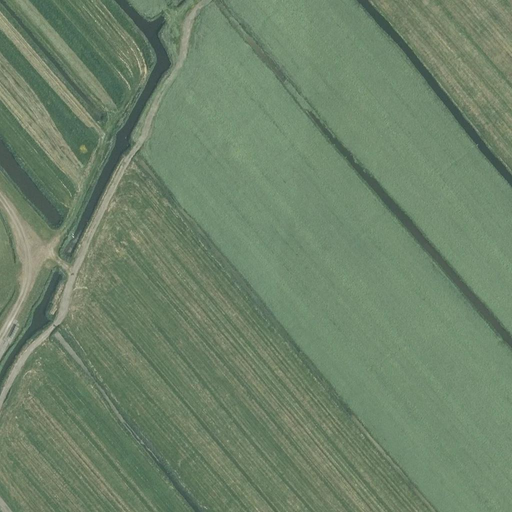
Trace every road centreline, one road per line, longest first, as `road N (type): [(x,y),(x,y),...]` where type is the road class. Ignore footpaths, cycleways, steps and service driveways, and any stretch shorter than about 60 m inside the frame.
road 1 (track): [(208,0),(60,317),(29,349),(0,401)]
road 2 (track): [(74,273),(22,233),(25,288),(0,337)]
